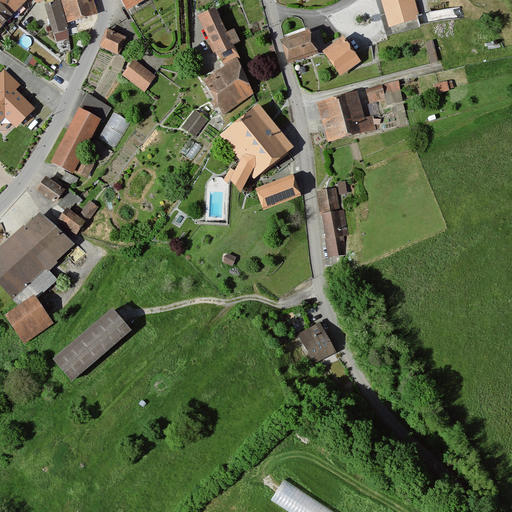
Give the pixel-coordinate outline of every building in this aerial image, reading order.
[(12,0),(0,0),(0,6),(12,18),(21,7),(12,0)] [(96,9),(90,0),(35,0),(36,2),(43,0),(53,35),(70,31),(67,23),(79,18),(84,25),(91,21),(96,9)] [(121,0),(126,9),(142,0),(121,0)] [(413,0),(383,0),(391,27),(419,19),(413,0)] [(0,31),(12,18),(0,6),(0,31)] [(216,12),(203,18),(223,61),(237,54),(232,46),(240,42),(234,30),(226,33),(216,12)] [(120,53),(128,33),(108,25),(100,44),(120,53)] [(309,37),(283,46),(290,66),(316,57),(309,37)] [(432,62),(439,60),(434,38),(427,40),(432,62)] [(345,41),(324,56),(341,79),(362,64),(345,41)] [(258,94),(237,54),(223,61),(228,72),(207,83),(223,113),(258,94)] [(159,72),(140,56),(124,74),(144,90),(159,72)] [(5,69),(0,73),(0,123),(4,119),(16,130),(35,109),(17,92),(23,86),(5,69)] [(401,82),(365,87),(367,101),(403,96),(401,82)] [(112,108),(88,95),(52,163),(72,173),(99,121),(104,124),(112,108)] [(355,96),(322,104),(332,143),(378,131),(374,115),(361,119),(355,96)] [(195,107),(183,127),(196,134),(208,115),(195,107)] [(257,107),(224,133),(242,159),(232,181),(241,191),(249,169),(260,176),(293,151),(257,107)] [(112,110),(99,137),(116,146),(130,119),(112,110)] [(65,190),(46,178),(37,191),(56,203),(65,190)] [(294,178),(259,189),(265,207),(299,197),(294,178)] [(338,180),(340,193),(348,192),(346,179),(338,180)] [(337,188),(320,191),(329,256),(347,253),(337,188)] [(70,206),(60,219),(78,233),(99,205),(90,198),(79,213),(70,206)] [(72,247),(38,210),(0,244),(0,286),(20,309),(33,299),(54,278),(47,270),(72,247)] [(224,264),(232,267),(235,258),(229,255),(224,258),(224,264)] [(50,322),(33,299),(20,309),(8,318),(26,341),(50,322)] [(132,333),(112,309),(54,360),(74,383),(132,333)] [(302,311),(287,317),(292,330),(306,324),(302,311)] [(333,353),(318,327),(302,337),(317,363),(333,353)] [(296,511),(302,502),(299,501),(306,490),(286,479),(274,500),(294,511),(296,511)]
